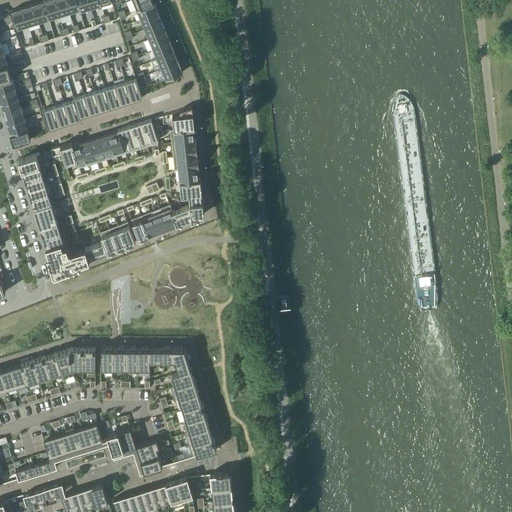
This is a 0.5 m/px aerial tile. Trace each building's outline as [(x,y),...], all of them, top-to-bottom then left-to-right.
[(59,15),(54,0),(45,0),(43,1),(49,18),(59,15)] [(65,0),(54,0),(59,15),(69,12),(65,0)] [(65,0),(69,12),(79,9),(80,11),(80,10),(77,0),(65,0)] [(88,0),(77,0),(80,10),(90,7),(88,0)] [(129,0),(126,1),(130,11),(136,9),(153,2),(152,0),(129,0)] [(33,4),(38,21),(49,18),(43,1),(33,4)] [(153,2),(136,9),(141,19),(157,11),(153,2)] [(28,25),(38,21),(33,4),(23,7),(28,25)] [(17,28),(28,25),(23,7),(12,11),(17,28)] [(157,11),(141,19),(145,28),(161,21),(157,11)] [(145,28),(149,38),(166,31),(162,22),(145,28)] [(166,31),(149,38),(153,48),(170,41),(166,31)] [(153,48),(157,58),(174,51),(170,41),(153,48)] [(1,44),(0,43),(0,55),(4,54),(10,52),(7,42),(1,44)] [(157,58),(161,68),(178,61),(174,51),(157,58)] [(161,68),(155,71),(159,81),(166,78),(166,79),(182,72),(180,65),(180,64),(179,64),(178,61),(161,68)] [(7,64),(0,65),(0,80),(11,77),(11,76),(9,68),(7,64)] [(0,80),(0,91),(14,87),(11,77),(0,80)] [(136,78),(125,81),(131,101),(142,98),(136,78)] [(115,84),(121,104),(131,101),(125,81),(115,84)] [(104,88),(110,107),(121,104),(115,84),(104,88)] [(14,87),(0,91),(0,102),(0,103),(18,98),(14,87)] [(100,111),(110,107),(104,88),(94,91),(100,111)] [(100,111),(94,91),(84,94),(90,114),(100,111)] [(73,99),(80,119),(81,119),(80,117),(90,114),(84,94),(73,97),(73,99)] [(0,103),(4,113),(21,108),(18,98),(0,103)] [(73,99),(64,102),(70,122),(80,119),(73,99)] [(70,122),(64,102),(53,106),(59,125),(70,122)] [(59,125),(53,106),(42,109),(49,129),(59,125)] [(180,114),(172,115),(173,128),(173,129),(194,127),(192,106),(179,110),(180,114)] [(7,124),(24,118),(21,108),(4,113),(7,124)] [(24,118),(7,124),(10,133),(27,128),(24,118)] [(157,139),(151,120),(151,119),(140,122),(147,146),(158,142),(157,139)] [(136,149),(147,146),(140,122),(129,126),(136,149)] [(118,129),(125,152),(126,152),(136,149),(129,126),(118,129)] [(170,131),(171,143),(196,140),(196,139),(197,139),(196,131),(195,131),(194,127),(173,129),(173,128),(170,129),(170,131)] [(27,128),(10,133),(13,144),(30,138),(27,128)] [(109,133),(116,155),(125,152),(118,129),(117,129),(118,130),(109,133)] [(107,158),(116,155),(109,133),(100,136),(107,158)] [(98,161),(107,158),(100,136),(99,136),(91,139),(98,161)] [(82,142),(89,164),(98,161),(91,139),(82,142)] [(171,143),(173,156),(197,153),(196,140),(171,143)] [(51,202),(34,208),(35,211),(36,215),(38,221),(40,227),(57,221),(57,220),(56,216),(59,215),(60,220),(61,219),(64,230),(67,240),(46,247),(48,254),(47,255),(50,266),(50,265),(52,272),(53,272),(53,273),(54,273),(54,274),(55,274),(56,274),(69,269),(75,267),(80,265),(79,263),(97,256),(97,257),(102,255),(108,252),(103,241),(99,232),(100,231),(99,227),(83,178),(82,174),(80,167),(79,167),(78,163),(72,145),(73,144),(72,142),(60,146),(50,149),(46,150),(39,152),(40,152),(43,162),(43,163),(46,172),(46,173),(49,182),(49,183),(52,192),(55,201),(51,202)] [(80,167),(89,164),(82,142),(73,144),(72,145),(78,163),(79,167),(80,167)] [(19,160),(18,161),(19,166),(20,165),(21,166),(22,168),(21,168),(21,169),(22,169),(43,162),(39,152),(18,159),(19,160)] [(178,169),(178,168),(199,166),(197,153),(173,156),(173,159),(174,167),(174,169),(178,169)] [(43,162),(22,169),(25,179),(46,172),(43,162)] [(199,166),(178,168),(179,181),(200,179),(199,166)] [(46,172),(25,179),(28,188),(49,182),(46,172)] [(181,195),(189,194),(202,193),(200,179),(179,181),(181,195)] [(28,189),(27,189),(28,193),(29,193),(31,198),(52,192),(49,182),(28,188),(28,189)] [(31,198),(34,208),(51,202),(55,201),(52,192),(31,198)] [(190,204),(192,218),(204,213),(202,200),(202,193),(189,194),(190,204)] [(169,203),(159,207),(167,228),(168,228),(176,224),(177,224),(172,211),(169,203)] [(185,221),(191,218),(192,218),(190,204),(172,211),(177,224),(185,221)] [(159,207),(150,211),(158,231),(167,228),(159,207)] [(150,211),(140,215),(148,235),(158,231),(150,211)] [(140,215),(131,218),(139,239),(148,235),(140,215)] [(57,221),(40,227),(43,237),(64,230),(61,219),(57,220),(57,221)] [(127,221),(118,225),(126,245),(129,244),(134,242),(135,241),(127,221)] [(118,225),(109,228),(117,249),(126,245),(118,225)] [(109,228),(100,231),(99,232),(103,240),(103,241),(106,248),(108,252),(117,249),(109,228)] [(43,237),(46,247),(62,242),(67,240),(64,230),(43,237)] [(101,347),(101,369),(114,369),(114,367),(113,367),(113,347),(111,347),(111,346),(106,346),(106,347),(101,347)] [(118,347),(113,347),(113,367),(114,367),(125,367),(125,347),(124,347),(124,346),(118,346),(118,347)] [(125,367),(125,369),(137,369),(137,367),(137,347),(136,347),(136,346),(130,346),(130,347),(125,347),(125,367)] [(137,369),(137,372),(150,372),(150,362),(150,359),(150,347),(148,347),(148,346),(142,346),(142,347),(137,347),(137,367),(137,369)] [(164,347),(150,347),(150,359),(173,360),(175,360),(171,347),(170,347),(170,346),(164,346),(164,347)] [(71,347),(55,352),(61,371),(62,373),(72,370),(71,368),(71,367),(71,347)] [(71,347),(71,367),(83,367),(83,347),(75,347),(71,347)] [(93,347),(83,347),(83,367),(95,367),(95,347),(93,347)] [(184,347),(171,347),(175,360),(178,371),(191,368),(186,354),(187,353),(185,348),(184,347)] [(55,352),(44,355),(50,374),(49,375),(50,377),(62,373),(61,371),(55,352)] [(44,355),(32,359),(38,378),(45,376),(49,375),(50,374),(44,355)] [(32,359),(21,362),(27,384),(28,384),(39,380),(38,378),(32,359)] [(21,362),(10,366),(16,384),(17,386),(16,386),(17,389),(28,385),(28,384),(27,384),(21,362)] [(10,366),(0,369),(6,389),(7,389),(16,386),(17,386),(16,384),(10,366)] [(178,371),(169,374),(173,386),(194,379),(193,374),(193,372),(192,367),(191,368),(178,371)] [(173,386),(171,386),(174,399),(177,398),(198,391),(196,386),(197,383),(196,379),(194,379),(173,386)] [(198,391),(177,398),(177,399),(180,409),(183,409),(182,408),(201,402),(200,397),(200,394),(199,390),(198,391)] [(201,402),(182,408),(183,409),(183,411),(186,419),(186,420),(205,414),(205,413),(203,408),(204,406),(203,402),(201,402)] [(186,419),(184,420),(187,432),(209,425),(207,420),(208,417),(206,413),(205,413),(205,414),(186,420),(186,419)] [(96,422),(89,424),(94,443),(102,440),(96,422)] [(89,424),(81,427),(87,445),(94,443),(89,424)] [(187,432),(185,432),(189,444),(212,437),(212,436),(211,431),(211,429),(210,425),(210,424),(209,425),(187,432)] [(117,429),(116,429),(117,431),(118,431),(123,450),(136,446),(136,445),(130,427),(129,425),(117,429)] [(73,427),(65,429),(66,432),(67,431),(72,450),(79,447),(74,429),(73,427)] [(74,429),(79,447),(87,445),(81,427),(74,429)] [(66,432),(59,434),(64,452),(72,450),(67,431),(66,432)] [(117,431),(107,435),(109,443),(112,453),(123,450),(118,431),(117,431)] [(59,434),(51,436),(57,454),(64,452),(59,434)] [(51,436),(44,439),(47,451),(49,456),(49,457),(50,456),(57,454),(51,436)] [(212,437),(189,444),(191,453),(192,456),(193,456),(194,456),(197,455),(198,455),(197,454),(200,454),(201,454),(201,453),(203,453),(204,453),(204,452),(209,451),(212,450),(213,450),(214,449),(215,449),(216,449),(214,443),(215,440),(213,436),(212,436),(212,437)] [(142,443),(136,445),(136,446),(138,453),(156,447),(156,448),(159,447),(157,442),(156,439),(142,443)] [(156,447),(138,453),(140,460),(159,455),(156,448),(156,447)] [(159,455),(140,460),(144,471),(145,471),(146,470),(146,471),(147,471),(147,470),(150,469),(150,470),(151,469),(155,468),(156,468),(155,467),(159,466),(159,467),(160,467),(160,466),(162,465),(159,455)] [(50,459),(33,464),(36,473),(38,472),(41,471),(43,471),(46,470),(48,469),(52,468),(53,468),(53,467),(53,466),(50,459)] [(33,464),(15,469),(16,470),(17,473),(17,474),(18,477),(19,478),(18,478),(20,478),(24,477),(25,476),(26,476),(29,475),(31,475),(34,473),(36,473),(33,464)] [(218,472),(210,473),(210,474),(211,487),(231,485),(231,480),(232,480),(231,476),(230,476),(230,471),(222,472),(218,472)] [(180,478),(176,479),(183,502),(184,502),(193,499),(193,494),(193,493),(192,493),(191,490),(191,489),(192,489),(191,489),(190,485),(190,484),(188,480),(189,480),(188,480),(187,476),(187,475),(186,476),(180,478)] [(169,481),(165,482),(166,482),(172,503),(173,505),(183,502),(176,479),(169,481)] [(92,485),(91,485),(98,506),(104,504),(109,503),(108,500),(108,499),(107,499),(106,496),(107,496),(107,495),(106,496),(104,490),(104,488),(104,487),(103,484),(103,483),(103,484),(102,482),(101,482),(99,483),(98,483),(95,484),(95,485),(92,486),(92,485)] [(159,484),(158,484),(164,503),(164,505),(172,503),(166,482),(165,482),(162,483),(162,484),(159,485),(159,484)] [(42,488),(41,488),(44,497),(60,492),(61,492),(58,484),(58,483),(57,483),(53,484),(51,485),(48,486),(46,487),(42,488)] [(151,487),(157,505),(161,504),(164,503),(158,484),(158,485),(155,486),(155,485),(154,486),(151,487)] [(84,488),(90,508),(91,508),(98,506),(91,485),(91,486),(88,487),(88,486),(87,487),(84,488)] [(231,485),(211,487),(213,501),(233,499),(232,494),(233,494),(233,490),(232,490),(231,485)] [(144,489),(143,489),(150,510),(157,507),(158,507),(157,505),(151,487),(150,487),(151,487),(148,488),(147,488),(144,489)] [(25,493),(23,494),(24,494),(24,496),(25,498),(24,498),(25,499),(26,502),(26,503),(32,501),(36,500),(37,499),(38,502),(45,499),(44,497),(41,488),(39,489),(35,490),(34,491),(30,492),(28,492),(25,493)] [(77,490),(76,490),(82,508),(82,509),(82,511),(86,510),(90,508),(84,488),(81,489),(80,489),(77,490)] [(136,491),(142,511),(150,510),(143,489),(140,490),(139,490),(139,491),(136,492),(136,491)] [(69,492),(75,511),(82,509),(82,508),(76,490),(73,491),(72,491),(73,492),(69,493),(69,492)] [(129,493),(128,494),(134,511),(142,511),(136,491),(136,492),(133,493),(132,492),(132,493),(129,494),(129,493)] [(62,495),(61,495),(61,496),(63,500),(66,511),(75,511),(69,492),(69,493),(66,494),(66,493),(65,494),(62,495)] [(121,496),(125,511),(134,511),(128,494),(125,495),(124,495),(125,495),(121,496)] [(114,498),(113,498),(117,511),(125,511),(121,496),(118,497),(117,497),(117,498),(114,499),(114,498)] [(0,511),(4,511),(9,511),(12,510),(11,509),(9,502),(8,499),(7,499),(6,499),(6,500),(4,500),(3,500),(3,501),(0,501),(0,511)] [(233,499),(213,501),(214,511),(234,511),(234,508),(235,508),(234,503),(233,503),(233,499)]
